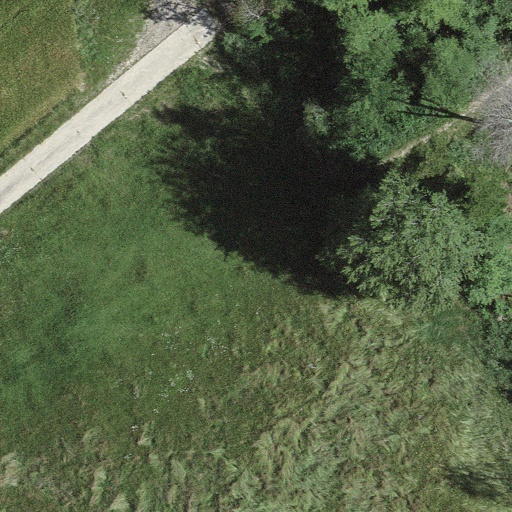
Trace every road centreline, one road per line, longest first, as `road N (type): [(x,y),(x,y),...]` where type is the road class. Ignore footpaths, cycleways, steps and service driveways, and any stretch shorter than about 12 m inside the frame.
road 1 (track): [(511,69),(453,116),(326,186),(203,30)]
road 2 (track): [(0,193),(203,30)]
